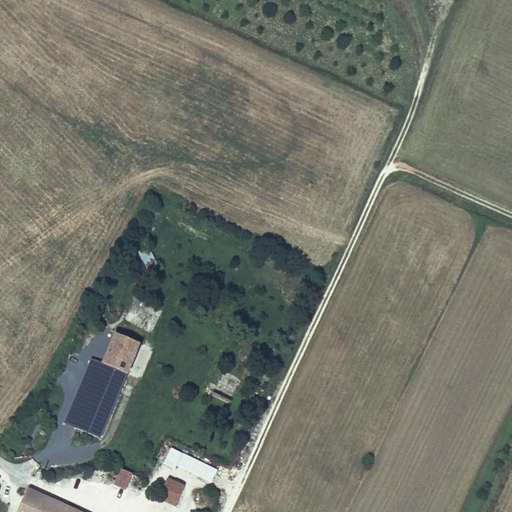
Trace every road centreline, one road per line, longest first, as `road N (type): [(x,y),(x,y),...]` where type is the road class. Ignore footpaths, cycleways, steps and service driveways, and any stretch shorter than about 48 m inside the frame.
road 1 (track): [(230,511),(416,106),(422,57),(408,9),(397,0)]
road 2 (track): [(511,215),(390,162)]
